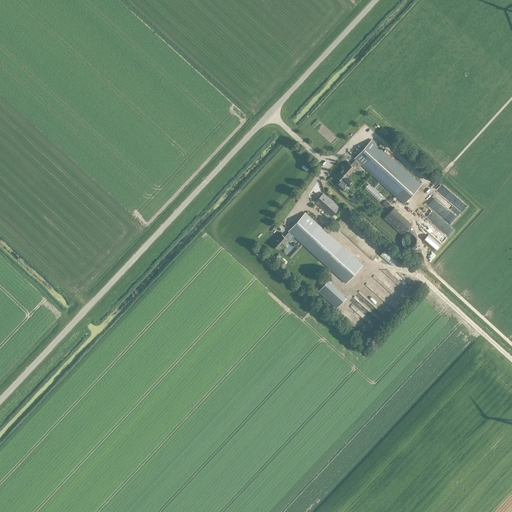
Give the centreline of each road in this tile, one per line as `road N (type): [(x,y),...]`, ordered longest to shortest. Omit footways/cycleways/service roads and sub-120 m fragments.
road 1 (unclassified): [(0,401),(271,115)]
road 2 (unclassified): [(271,115),(376,0)]
